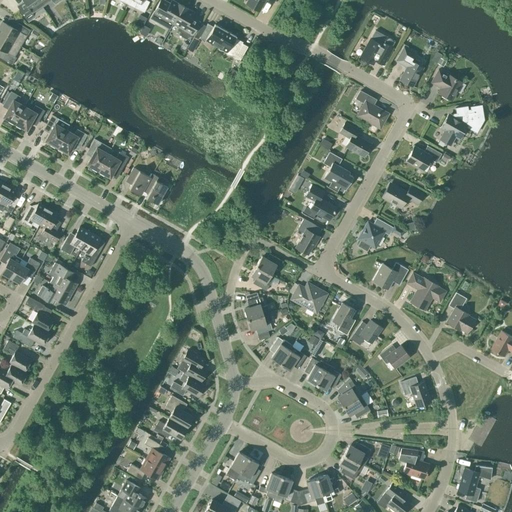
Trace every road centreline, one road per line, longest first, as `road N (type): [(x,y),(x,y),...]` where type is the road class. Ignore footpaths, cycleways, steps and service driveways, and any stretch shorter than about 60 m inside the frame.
road 1 (residential): [(431,360),(401,324),(318,273),(405,112),(398,97),(327,57)]
road 2 (residential): [(0,442),(132,223)]
road 3 (residential): [(132,223),(0,148)]
road 4 (residential): [(331,435),(316,463),(300,466),(220,424)]
road 5 (residential): [(211,0),(327,57)]
road 6 (residential): [(232,384),(267,383),(326,414),(331,435)]
road 7 (residential): [(451,432),(331,435)]
